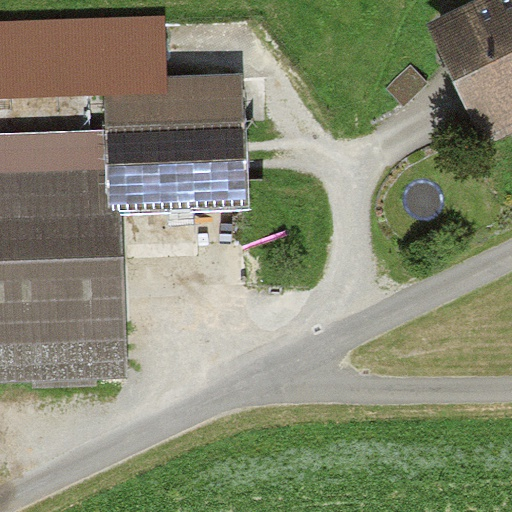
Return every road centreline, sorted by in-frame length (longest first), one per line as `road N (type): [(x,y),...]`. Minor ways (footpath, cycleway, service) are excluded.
road 1 (track): [(7,511),(511,271)]
road 2 (track): [(281,381),(361,394),(511,391)]
